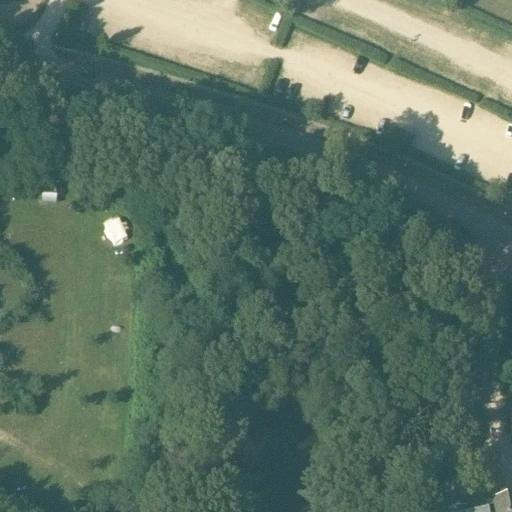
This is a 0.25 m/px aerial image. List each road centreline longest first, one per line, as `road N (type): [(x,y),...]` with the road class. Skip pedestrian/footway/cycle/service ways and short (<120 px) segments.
road 1 (tertiary): [(511,239),(333,157),(0,50)]
road 2 (track): [(0,441),(123,511)]
